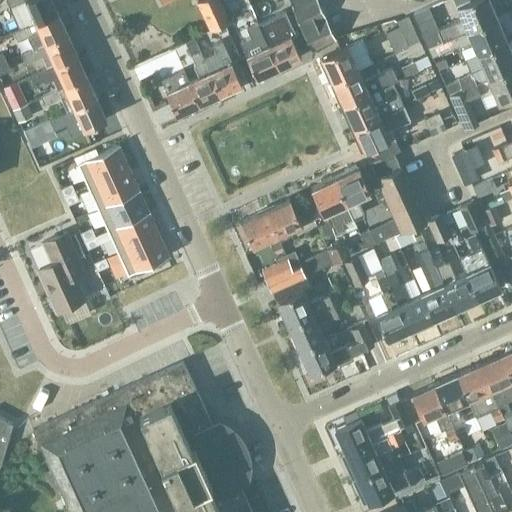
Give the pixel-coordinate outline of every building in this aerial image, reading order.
[(6,0),(18,27),(27,23),(57,9),(52,0),(6,0)] [(219,0),(197,0),(196,1),(209,29),(210,29),(229,20),(227,15),(219,0)] [(219,0),(227,15),(234,12),(229,1),(231,0),(219,0)] [(301,26),(311,48),(335,36),(325,15),(318,0),(288,0),(291,6),(301,26)] [(461,17),(437,27),(442,39),(497,15),(490,0),(465,0),(456,4),(461,17)] [(291,6),(258,21),(268,42),(278,65),(300,55),(299,51),(309,46),(291,6)] [(18,27),(12,29),(13,30),(17,39),(28,34),(33,46),(67,31),(57,9),(27,23),(18,27)] [(408,14),(397,19),(404,35),(389,41),(394,51),(408,45),(408,44),(419,39),(408,14)] [(442,39),(437,27),(431,15),(416,21),(427,46),(442,39)] [(442,39),(427,46),(432,55),(457,44),(458,46),(471,40),(477,53),(507,39),(497,15),(442,39)] [(250,36),(239,41),(245,53),(256,76),(278,65),(268,42),(258,21),(246,27),(250,36)] [(216,27),(218,33),(227,29),(224,23),(216,27)] [(356,40),(366,64),(379,58),(374,47),(393,39),(387,26),(356,40)] [(67,31),(33,46),(24,50),(28,60),(41,54),(46,66),(77,53),(67,31)] [(193,36),(184,40),(190,52),(199,48),(193,36)] [(215,50),(203,56),(220,92),(221,92),(223,95),(234,90),(232,87),(241,82),(221,39),(211,43),(215,50)] [(461,88),(476,82),(511,65),(511,49),(507,39),(477,53),(482,65),(470,70),(471,72),(457,78),(461,88)] [(332,79),(357,68),(346,44),(321,55),(322,57),(318,59),(324,71),(328,69),(332,79)] [(198,102),(220,92),(203,56),(199,48),(190,52),(195,63),(182,68),(182,69),(198,102)] [(152,61),(134,69),(139,80),(158,72),(161,78),(182,69),(182,68),(174,51),(152,61)] [(77,53),(46,66),(34,72),(34,73),(26,76),(30,86),(38,82),(39,84),(52,78),(56,88),(86,74),(77,53)] [(444,56),(434,61),(438,69),(448,65),(444,56)] [(0,61),(0,72),(10,68),(5,59),(0,61)] [(414,59),(400,65),(404,75),(418,69),(414,59)] [(357,68),(332,79),(333,81),(329,82),(334,94),(338,93),(343,102),(368,91),(367,91),(396,78),(390,65),(362,78),(357,68)] [(511,95),(511,65),(476,82),(480,91),(481,94),(493,89),(498,101),(511,95)] [(176,112),(198,102),(182,69),(161,78),(166,90),(176,112)] [(86,74),(56,88),(43,94),(47,103),(61,97),(66,109),(96,96),(86,74)] [(461,88),(457,78),(445,83),(450,93),(461,88)] [(11,108),(26,101),(16,80),(2,87),(11,108)] [(425,82),(411,89),(414,98),(429,91),(425,84),(425,83),(425,82)] [(467,96),(480,91),(476,82),(461,88),(450,93),(462,121),(464,127),(478,120),(467,96)] [(368,91),(343,102),(343,104),(340,105),(345,117),(349,116),(353,125),(403,103),(397,91),(373,102),(368,91)] [(70,134),(106,118),(96,96),(66,109),(49,117),(54,128),(65,123),(70,134)] [(26,101),(11,108),(17,121),(18,121),(33,115),(26,101)] [(403,103),(353,125),(354,126),(350,128),(356,140),(359,138),(364,149),(375,144),(380,155),(393,150),(399,147),(390,127),(409,118),(403,103)] [(442,121),(438,112),(424,118),(428,127),(436,124),(442,121)] [(49,117),(23,128),(31,145),(56,133),(54,128),(49,117)] [(436,124),(428,127),(431,134),(445,128),(442,121),(436,124)] [(511,138),(491,148),(497,159),(511,152),(511,138)] [(77,162),(87,185),(128,166),(118,143),(77,162)] [(464,183),(477,177),(464,148),(451,154),(464,183)] [(393,150),(380,155),(369,160),(376,175),(399,164),(393,150)] [(335,177),(352,216),(363,211),(356,197),(370,191),(359,166),(356,167),(354,164),(343,168),(345,172),(335,177)] [(399,164),(376,175),(380,186),(404,175),(399,164)] [(138,188),(128,166),(87,185),(97,207),(138,188)] [(352,216),(335,177),(333,177),(331,174),(320,178),(322,182),(311,187),(331,232),(343,226),(341,221),(352,216)] [(404,175),(380,186),(385,196),(409,186),(404,175)] [(476,196),(496,187),(492,176),(472,185),(476,196)] [(63,195),(74,190),(71,182),(60,187),(63,195)] [(414,196),(409,186),(385,196),(390,207),(414,196)] [(508,187),(499,191),(500,195),(503,200),(511,196),(508,187)] [(148,210),(138,188),(97,207),(107,228),(148,210)] [(74,190),(63,195),(67,203),(78,198),(74,190)] [(500,195),(487,201),(489,206),(494,204),(503,200),(500,195)] [(414,196),(390,207),(395,218),(418,207),(414,196)] [(265,208),(278,237),(303,226),(289,197),(265,208)] [(473,197),(458,204),(470,229),(484,223),(473,197)] [(489,206),(482,209),(483,209),(489,223),(500,219),(494,204),(489,206)] [(423,219),(418,207),(395,218),(400,230),(409,225),(423,219)] [(278,237),(265,208),(241,219),(254,248),(269,242),(272,249),(282,244),(278,237)] [(117,250),(158,232),(148,210),(107,228),(117,250)] [(450,234),(440,212),(426,218),(436,240),(450,234)] [(83,239),(94,234),(91,226),(80,231),(83,239)] [(368,227),(359,232),(365,246),(371,243),(375,242),(374,241),(368,227)] [(52,260),(38,267),(57,309),(84,297),(75,275),(84,271),(76,252),(68,234),(66,230),(43,240),(52,260)] [(68,234),(76,252),(78,257),(84,254),(74,231),(68,234)] [(127,273),(168,254),(158,232),(117,250),(127,273)] [(94,234),(83,239),(87,247),(98,242),(94,234)] [(475,255),(462,261),(466,270),(478,296),(501,286),(479,238),(470,242),(475,255)] [(343,239),(327,247),(333,261),(349,253),(343,239)] [(455,307),(431,253),(428,245),(415,251),(430,286),(420,291),(432,317),(434,316),(436,320),(448,315),(446,311),(455,307)] [(372,247),(358,253),(358,254),(367,274),(374,271),(382,288),(381,289),(388,305),(375,311),(386,337),(389,336),(390,339),(401,335),(399,332),(401,331),(402,333),(410,329),(409,327),(385,274),(378,257),(373,246),(372,247)] [(327,247),(298,260),(299,262),(304,273),(305,274),(333,261),(327,247)] [(293,249),(285,253),(291,266),(299,262),(298,260),(293,249)] [(440,250),(431,253),(455,307),(478,296),(466,270),(455,276),(448,260),(445,262),(440,250)] [(278,260),(262,267),(271,288),(304,273),(299,262),(291,266),(285,253),(277,257),(278,260)] [(368,278),(358,254),(358,253),(343,260),(354,284),(368,278)] [(389,253),(378,257),(385,274),(394,270),(396,269),(389,253)] [(104,256),(93,261),(97,268),(108,263),(104,256)] [(394,270),(385,274),(409,327),(419,323),(420,327),(433,321),(431,317),(432,317),(420,291),(408,296),(401,281),(399,282),(394,270)] [(304,273),(271,288),(276,299),(302,287),(309,283),(305,274),(304,273)] [(302,287),(276,299),(287,323),(317,310),(326,306),(339,300),(334,289),(323,294),(322,293),(307,299),(302,287)] [(339,300),(326,306),(331,317),(343,312),(339,300)] [(317,310),(287,323),(298,347),(323,336),(317,322),(321,321),(317,310)] [(323,336),(298,347),(309,372),(337,360),(339,364),(348,359),(347,355),(373,343),(363,321),(350,327),(355,338),(330,350),(323,336)] [(504,351),(502,352),(511,374),(511,345),(509,344),(506,345),(504,351)] [(511,374),(502,352),(479,362),(504,415),(511,412),(506,400),(511,397),(511,374)] [(70,511),(252,511),(242,487),(235,472),(244,468),(244,464),(243,460),(243,456),(242,454),(242,453),(241,449),(239,445),(237,442),(236,441),(235,439),(233,436),(230,434),(227,431),(218,435),(213,425),(184,360),(100,398),(32,428),(45,456),(70,511)] [(479,362),(457,372),(475,413),(489,407),(494,420),(504,415),(479,362)] [(457,372),(434,382),(459,435),(467,432),(461,419),(475,413),(457,372)] [(459,435),(434,382),(411,392),(422,418),(434,413),(441,428),(444,427),(450,439),(459,435)] [(346,422),(334,427),(345,451),(399,426),(398,424),(410,419),(399,397),(388,402),(395,416),(382,422),(381,420),(366,427),(360,415),(346,422)] [(343,416),(346,422),(360,415),(357,409),(343,416)] [(0,461),(0,462),(1,462),(9,431),(11,424),(12,421),(0,414),(0,461)] [(491,427),(500,447),(511,441),(511,436),(505,420),(491,427)] [(404,436),(399,426),(345,451),(349,460),(345,462),(351,474),(355,473),(356,476),(382,464),(376,450),(381,448),(384,448),(387,447),(388,444),(404,436)] [(479,442),(465,448),(467,451),(470,459),(484,454),(479,442)] [(461,447),(447,453),(454,469),(468,464),(461,447)] [(493,454),(471,463),(493,511),(511,511),(511,504),(507,507),(499,489),(496,490),(488,471),(498,466),(493,454)] [(470,464),(458,470),(464,483),(477,511),(493,511),(471,463),(470,464)] [(357,478),(353,479),(359,493),(363,491),(367,500),(395,488),(419,477),(422,475),(417,464),(414,466),(403,471),(402,469),(388,475),(382,464),(356,476),(357,478)] [(419,477),(395,488),(399,497),(426,484),(424,480),(422,475),(419,477)] [(434,502),(438,511),(441,511),(452,507),(448,496),(434,502)] [(438,511),(434,502),(417,510),(411,497),(376,511),(438,511)]
